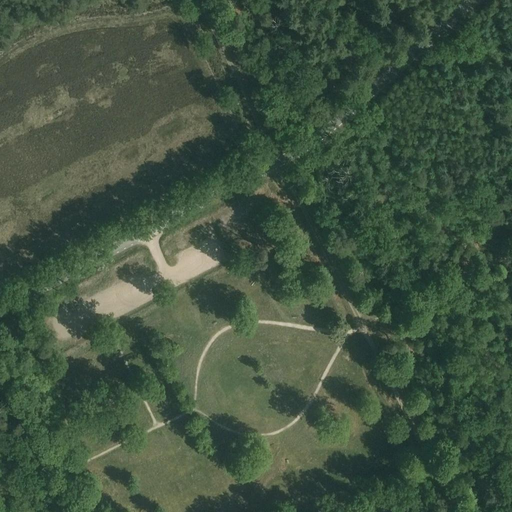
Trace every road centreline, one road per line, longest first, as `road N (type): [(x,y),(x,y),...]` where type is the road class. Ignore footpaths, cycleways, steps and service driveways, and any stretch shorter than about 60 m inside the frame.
road 1 (tertiary): [(0,310),(306,146),(473,0)]
road 2 (track): [(360,324),(296,420),(271,434),(241,435),(194,407),(12,496),(11,511)]
road 3 (track): [(198,0),(360,324)]
road 4 (track): [(348,333),(258,319),(228,325),(203,342),(194,407)]
road 5 (track): [(360,324),(450,511)]
road 6 (track): [(511,252),(360,324)]
road 7 (track): [(157,427),(100,309)]
